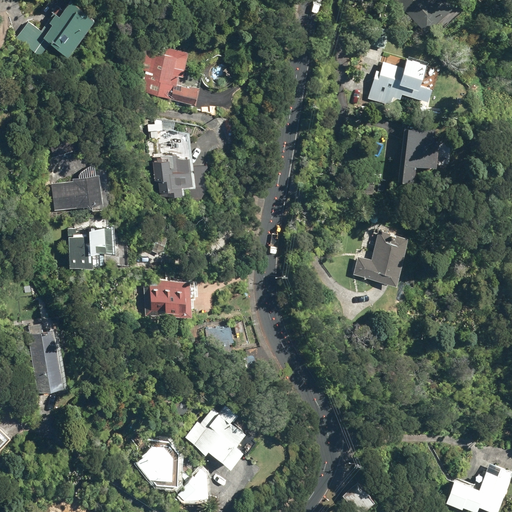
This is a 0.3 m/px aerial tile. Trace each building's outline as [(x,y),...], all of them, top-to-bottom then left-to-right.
[(17,38),(41,55),(51,41),(70,55),(98,17),(74,0),(72,0),(65,11),(58,5),(54,11),(55,13),(42,31),(29,21),(17,38)] [(397,0),(428,31),(435,24),(442,30),(469,4),(465,0),(397,0)] [(372,44),(386,47),(390,28),(376,25),(372,44)] [(193,103),(198,105),(202,87),(192,85),(192,86),(178,83),(180,74),(185,75),(190,50),(154,42),(147,73),(143,72),(141,80),(146,81),(144,90),(172,96),(172,97),(193,101),(193,103)] [(418,88),(422,89),(430,62),(410,55),(410,58),(409,57),(406,67),(385,61),(384,62),(381,61),(369,98),(392,105),(395,97),(402,99),(403,93),(416,97),(418,88)] [(417,111),(427,112),(428,104),(418,103),(417,111)] [(419,165),(438,168),(441,143),(436,142),(437,129),(403,125),(397,181),(417,184),(419,165)] [(49,138),(55,157),(80,148),(74,130),(49,138)] [(173,191),(174,196),(184,195),(184,194),(187,194),(186,185),(194,184),(191,156),(179,158),(179,154),(175,155),(174,153),(163,155),(163,158),(159,158),(159,162),(155,162),(157,180),(161,179),(162,191),(173,191)] [(198,195),(199,200),(214,198),(209,164),(196,166),(200,195),(198,195)] [(52,183),(55,209),(104,204),(100,175),(74,178),(74,181),(52,183)] [(360,194),(375,194),(375,181),(360,181),(360,194)] [(354,271),(397,282),(408,233),(379,226),(371,257),(358,254),(354,271)] [(70,235),(71,267),(95,267),(95,252),(115,251),(114,227),(91,227),(91,234),(70,235)] [(118,246),(118,265),(129,264),(129,246),(118,246)] [(189,274),(150,276),(152,312),(191,309),(189,274)] [(326,303),(329,313),(341,310),(337,299),(326,303)] [(233,319),(234,329),(243,328),(241,317),(233,319)] [(23,325),(32,380),(61,376),(52,320),(23,325)] [(220,346),(222,357),(235,355),(234,348),(229,349),(228,340),(231,340),(230,338),(232,338),(229,323),(226,324),(225,320),(202,324),(205,349),(220,346)] [(242,354),(244,367),(254,366),(252,353),(242,354)] [(207,445),(230,464),(242,448),(237,443),(245,432),(229,419),(236,410),(225,401),(218,409),(213,405),(200,420),(197,418),(185,433),(204,448),(207,445)] [(156,478),(177,478),(178,448),(170,440),(150,440),(135,454),(156,478)] [(479,502),(497,510),(511,472),(511,470),(490,462),(482,482),(477,480),(476,483),(455,475),(446,497),(462,503),(463,501),(477,506),(479,502)] [(179,488),(188,495),(208,495),(207,473),(200,466),(179,488)] [(344,494),(359,509),(374,494),(359,478),(344,494)]
